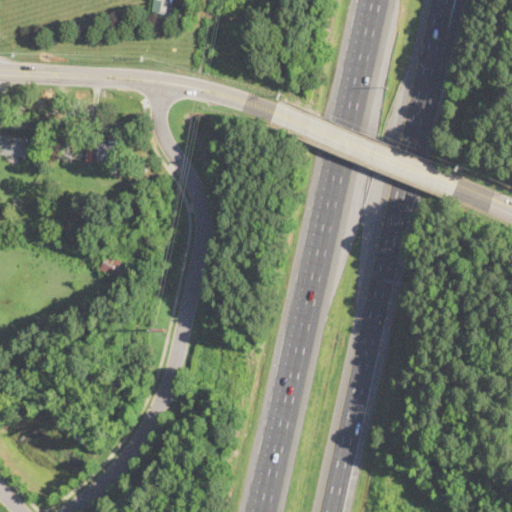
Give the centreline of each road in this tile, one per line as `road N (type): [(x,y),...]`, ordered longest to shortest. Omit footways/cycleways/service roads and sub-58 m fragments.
road 1 (motorway): [(330,511),(442,0)]
road 2 (motorway): [(367,42),(262,511)]
road 3 (residential): [(63,511),(137,439),(175,358),(199,206),(161,128),(159,88)]
road 4 (secondary): [(275,111),(456,185)]
road 5 (secondary): [(228,95),(216,85),(160,75),(96,75)]
road 6 (secondary): [(96,75),(228,95)]
